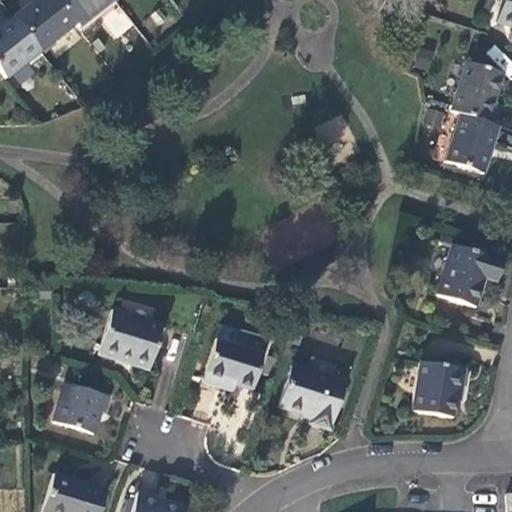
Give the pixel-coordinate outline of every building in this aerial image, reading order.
[(57,0),(36,0),(14,17),(40,51),(76,23),(57,0)] [(57,0),(76,23),(79,27),(113,0),(57,0)] [(511,0),(502,0),(496,23),(511,28),(511,0)] [(115,39),(133,24),(117,4),(98,19),(115,39)] [(40,51),(14,17),(0,28),(0,72),(5,79),(40,51)] [(466,62),(451,111),(459,114),(488,123),(493,108),(491,107),(500,72),(466,62)] [(483,174),(497,126),(488,123),(459,114),(445,162),(483,174)] [(436,296),(476,309),(485,281),(491,282),(497,262),(452,248),(436,296)] [(100,356),(149,370),(162,327),(113,312),(100,356)] [(264,356),(236,346),(240,333),(221,328),(205,384),(233,392),(235,386),(252,391),(264,356)] [(405,400),(443,412),(452,385),(457,386),(464,365),(421,352),(405,400)] [(345,382),(294,366),(278,414),(312,424),(314,418),(332,423),(345,382)] [(51,422),(93,435),(100,412),(104,413),(109,397),(64,384),(51,422)] [(43,511),(100,511),(107,492),(56,475),(43,511)] [(131,511),(184,511),(186,508),(138,493),(131,511)]
